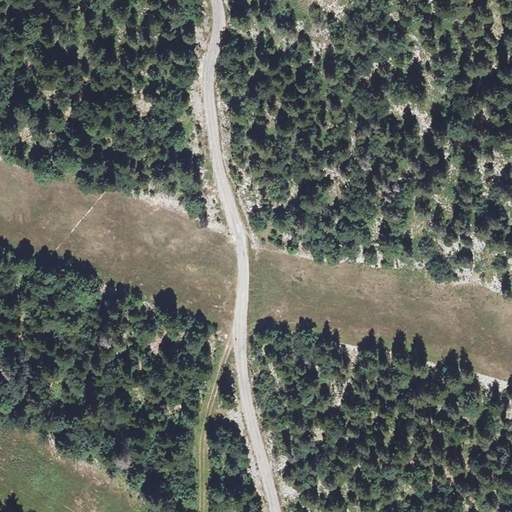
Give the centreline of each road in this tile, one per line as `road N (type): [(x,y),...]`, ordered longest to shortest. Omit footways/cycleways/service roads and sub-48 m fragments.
road 1 (unclassified): [(215,0),(209,110),(242,261),(240,370),(273,511)]
road 2 (track): [(239,323),(220,368),(208,511)]
